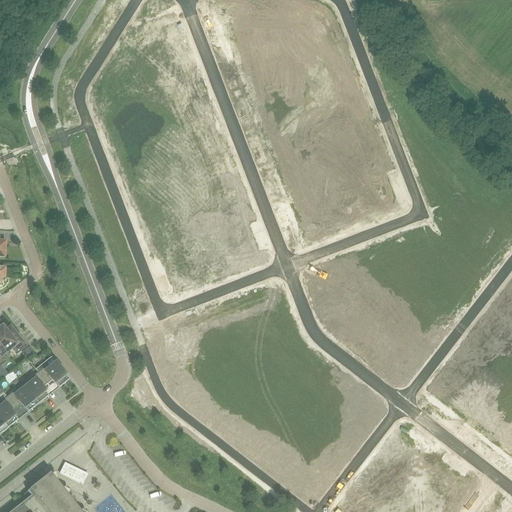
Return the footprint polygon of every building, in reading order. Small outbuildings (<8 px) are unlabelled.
[(0,346),(6,353),(13,347),(18,353),(27,346),(11,325),(5,329),(2,325),(1,326),(0,324),(0,346)] [(69,380),(55,363),(45,371),(43,368),(37,373),(46,384),(51,380),(58,388),(69,380)] [(48,396),(41,388),(46,384),(37,373),(22,385),(38,404),(48,396)] [(38,404),(22,385),(7,397),(16,408),(21,404),(27,413),(38,404)] [(11,412),(16,408),(7,397),(1,401),(3,404),(0,406),(0,419),(7,429),(17,420),(11,412)] [(78,482),(82,484),(87,474),(83,472),(78,482)] [(79,511),(49,474),(27,492),(30,496),(10,511),(79,511)] [(451,475),(444,483),(459,495),(466,487),(451,475)] [(444,483),(438,492),(453,503),(459,495),(444,483)] [(438,492),(432,500),(447,511),(453,503),(438,492)] [(432,500),(425,508),(431,511),(446,511),(447,511),(432,500)]
